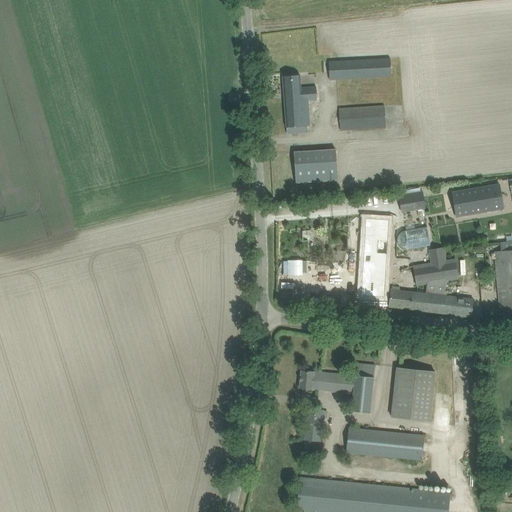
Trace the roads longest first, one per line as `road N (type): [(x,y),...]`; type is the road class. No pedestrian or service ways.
road 1 (unclassified): [(260,315),(245,0)]
road 2 (unclassified): [(260,315),(511,342)]
road 3 (unclassified): [(229,511),(260,315)]
